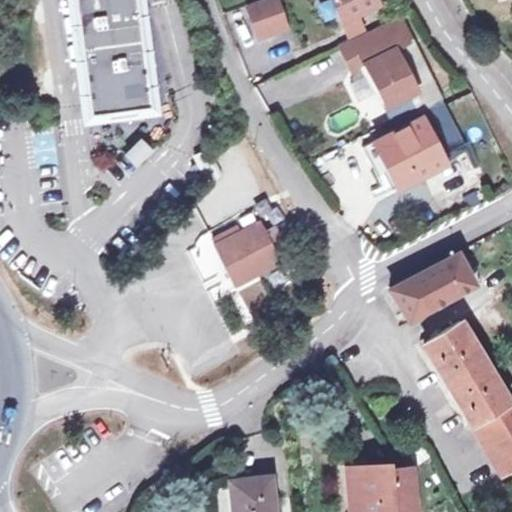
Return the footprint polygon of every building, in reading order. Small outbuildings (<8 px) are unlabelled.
[(77,0),(91,116),(104,114),(155,108),(142,0),(77,0)] [(278,0),(254,0),(248,2),(260,35),(287,25),(278,0)] [(376,7),(373,0),(331,0),(342,32),(355,27),(352,16),(376,7)] [(369,36),(366,30),(340,43),(353,70),(365,64),(386,104),(401,96),(405,104),(415,99),(418,106),(420,110),(442,99),(403,19),(369,36)] [(401,96),(386,104),(393,119),(418,106),(415,99),(405,104),(401,96)] [(466,148),(442,99),(420,110),(423,115),(398,128),(376,139),(399,184),(445,161),(444,159),(466,148)] [(418,106),(393,119),(398,128),(423,115),(420,110),(418,106)] [(139,139),(123,154),(136,168),(152,152),(139,139)] [(312,161),(348,224),(379,206),(343,143),(312,161)] [(209,147),(194,154),(205,177),(207,182),(219,169),(209,147)] [(249,235),(226,249),(237,267),(250,287),(292,261),(283,246),(274,232),(268,223),(249,235)] [(284,226),(274,232),(283,246),(293,240),(284,226)] [(222,243),(226,249),(249,235),(245,228),(222,243)] [(404,310),(408,317),(473,281),(458,249),(389,285),(404,310)] [(473,424),(509,402),(462,322),(424,343),(449,384),(473,424)] [(511,400),(509,402),(473,424),(501,472),(511,464),(511,400)] [(376,466),(349,468),(353,511),(414,511),(410,468),(377,471),(376,466)] [(233,477),(237,505),(232,505),(232,511),(277,511),(274,472),(233,477)]
